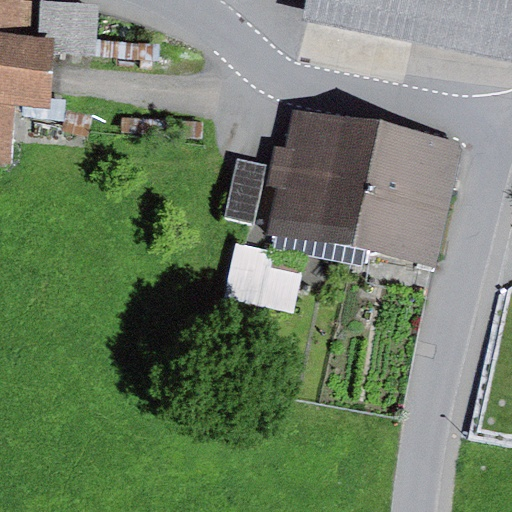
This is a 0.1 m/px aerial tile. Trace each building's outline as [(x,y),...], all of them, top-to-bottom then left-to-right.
[(24,0),(0,0),(0,168),(14,170),(17,117),(52,120),(56,47),(40,46),(21,45),(24,0)] [(511,0),(306,0),(300,28),(511,70),(511,0)] [(42,7),(40,46),(56,47),(98,50),(100,11),(42,7)] [(281,192),(271,239),(352,256),(379,130),(298,113),(290,152),(277,150),(269,190),(281,192)] [(461,147),(379,130),(352,256),(434,273),(461,147)] [(266,169),(237,163),(224,222),(253,228),(266,169)] [(305,261),(236,247),(224,303),(294,317),(305,261)]
